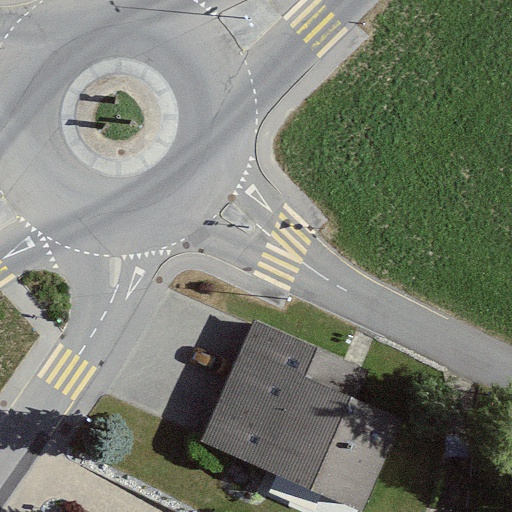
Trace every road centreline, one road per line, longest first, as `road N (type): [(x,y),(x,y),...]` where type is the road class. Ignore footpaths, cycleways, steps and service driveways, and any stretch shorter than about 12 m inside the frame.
road 1 (residential): [(205,200),(284,261),(511,368)]
road 2 (residential): [(0,470),(107,305),(117,248)]
road 3 (secondary): [(194,65),(138,33),(105,31),(73,39),(23,80)]
road 4 (secondary): [(205,200),(224,131),(215,95),(194,65)]
road 5 (secondary): [(23,80),(6,140),(24,199)]
